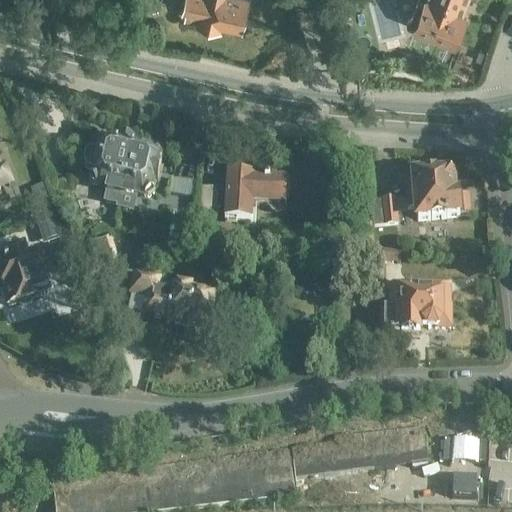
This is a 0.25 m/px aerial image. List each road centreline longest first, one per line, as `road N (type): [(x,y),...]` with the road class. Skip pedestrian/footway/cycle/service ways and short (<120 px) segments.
road 1 (primary): [(0,52),(317,120),(446,130),(502,124)]
road 2 (residential): [(15,416),(215,415),(511,381)]
road 3 (primary): [(318,101),(0,30)]
road 4 (primary): [(503,106),(450,111),(318,101)]
